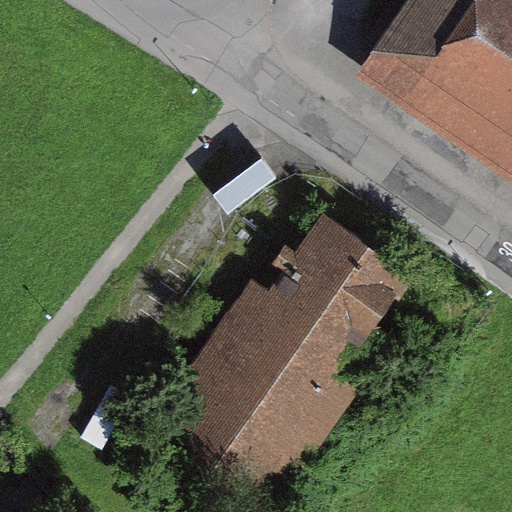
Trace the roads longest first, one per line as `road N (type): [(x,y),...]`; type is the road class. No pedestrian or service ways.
road 1 (residential): [(204,53),(511,269)]
road 2 (track): [(356,0),(283,106)]
